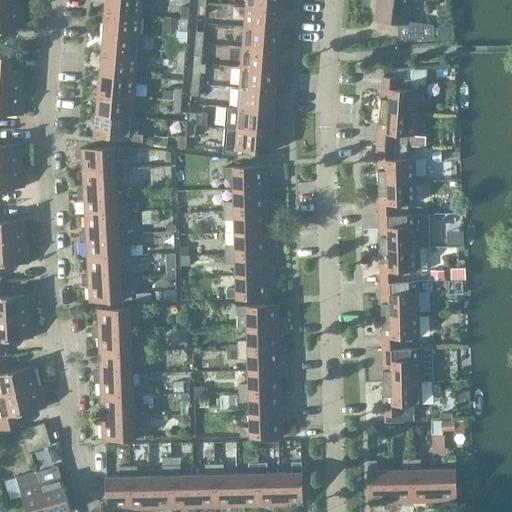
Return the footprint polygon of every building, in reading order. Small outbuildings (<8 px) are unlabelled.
[(0,0),(0,9),(19,6),(17,0),(0,0)] [(141,15),(142,0),(106,0),(106,12),(141,15)] [(282,9),(282,0),(246,0),(246,6),(282,9)] [(408,22),(410,0),(377,0),(375,18),(397,21),(398,39),(451,36),(449,25),(434,24),(432,23),(432,25),(408,22)] [(206,14),(207,2),(199,1),(198,13),(206,14)] [(19,6),(0,9),(0,31),(25,27),(22,5),(19,6)] [(179,6),(178,18),(186,18),(187,6),(179,6)] [(246,6),(245,26),(280,29),(282,9),(246,6)] [(106,12),(104,32),(140,35),(141,15),(106,12)] [(186,30),(186,18),(178,18),(178,30),(186,30)] [(245,26),(243,46),(279,49),(280,29),(245,26)] [(203,43),(204,31),(196,30),(195,42),(203,43)] [(104,32),(102,52),(138,55),(140,35),(104,32)] [(194,54),(193,63),(201,63),(201,55),(202,55),(203,43),(195,42),(194,55),(194,54)] [(243,46),(241,67),(277,69),(279,49),(243,46)] [(177,47),(176,58),(184,59),(185,47),(177,47)] [(136,76),(138,55),(102,52),(100,73),(136,76)] [(184,59),(176,58),(175,71),(183,71),(184,59)] [(192,71),(193,71),(192,83),(200,83),(201,72),(205,72),(205,64),(201,64),(201,63),(193,63),(192,71)] [(276,90),(277,69),(241,67),(240,87),(276,90)] [(0,91),(21,92),(23,71),(0,69),(0,91)] [(136,76),(100,73),(98,93),(134,96),(136,76)] [(417,113),(419,90),(412,90),(413,79),(382,76),(380,110),(417,113)] [(199,95),(200,83),(192,83),(191,95),(199,95)] [(174,87),(174,99),(182,100),(182,88),(174,87)] [(240,87),(238,107),(274,110),(276,90),(240,87)] [(21,92),(0,91),(0,112),(23,114),(24,92),(21,92)] [(98,93),(97,113),(132,116),(134,96),(98,93)] [(174,99),(173,111),(181,112),(182,100),(174,99)] [(224,127),(225,127),(236,128),(272,131),(274,110),(238,107),(225,106),(224,127)] [(380,110),(377,145),(407,146),(414,146),(415,135),(417,113),(380,110)] [(190,111),(189,123),(196,124),(197,112),(190,111)] [(139,117),(132,116),(97,113),(95,135),(129,138),(128,140),(142,141),(143,134),(137,133),(139,117)] [(189,123),(187,135),(195,136),(196,124),(189,123)] [(239,154),(239,149),(271,152),(272,131),(236,128),(225,127),(223,153),(239,154)] [(186,148),(187,135),(179,135),(178,147),(186,148)] [(0,166),(20,165),(20,164),(19,143),(0,144),(0,166)] [(426,175),(426,159),(415,159),(415,158),(407,158),(407,146),(377,145),(378,181),(415,180),(415,175),(426,175)] [(82,156),(83,171),(125,169),(125,159),(115,160),(114,147),(82,148),(77,149),(77,156),(82,156)] [(0,166),(0,187),(24,186),(23,164),(20,164),(20,165),(0,166)] [(266,165),(233,166),(233,167),(223,167),(223,176),(233,176),(234,189),(271,188),(271,181),(266,181),(266,165)] [(126,177),(125,169),(83,171),(84,186),(79,186),(79,193),(117,191),(116,178),(126,177)] [(378,181),(379,215),(409,214),(409,203),(416,203),(415,180),(378,181)] [(271,194),(271,188),(234,189),(234,201),(224,201),(224,210),(267,209),(266,194),(271,194)] [(84,199),(85,214),(135,211),(135,202),(117,203),(117,191),(79,193),(80,199),(84,199)] [(234,219),(235,232),(272,231),(272,224),(267,224),(267,209),(224,210),(225,219),(234,219)] [(81,229),(82,236),(119,234),(118,221),(142,220),(142,211),(135,211),(85,214),(86,229),(81,229)] [(417,247),(420,247),(429,247),(429,213),(409,214),(379,215),(380,248),(417,247)] [(0,241),(24,240),(23,219),(0,220),(0,241)] [(225,245),(225,254),(268,252),(268,237),(272,237),(272,231),(235,232),(235,244),(225,245)] [(119,234),(82,236),(82,242),(87,242),(87,257),(130,255),(145,254),(145,246),(133,246),(133,233),(119,234)] [(443,249),(462,250),(462,237),(444,237),(443,249)] [(24,240),(0,241),(0,275),(2,276),(1,263),(28,262),(27,240),(24,240)] [(420,270),(420,247),(417,247),(380,248),(381,281),(411,281),(410,270),(420,270)] [(273,274),(273,267),(268,267),(268,252),(225,254),(226,263),(235,262),(236,275),(273,274)] [(175,275),(175,253),(165,254),(166,275),(175,275)] [(83,272),(84,279),(132,276),(131,264),(130,264),(130,255),(87,257),(88,272),(83,272)] [(273,280),(273,274),(236,275),(236,288),(226,288),(227,297),(269,296),(269,281),(273,280)] [(122,299),(132,298),(132,290),(133,289),(132,276),(84,279),(84,285),(89,285),(90,301),(122,299)] [(382,315),(419,314),(418,291),(411,291),(411,281),(381,281),(382,315)] [(0,317),(28,316),(28,315),(27,294),(2,295),(2,283),(0,283),(0,317)] [(284,326),(284,320),(280,320),(279,304),(246,305),(237,306),(237,315),(247,315),(247,327),(284,326)] [(94,324),(94,331),(131,330),(131,317),(140,316),(140,308),(97,310),(97,324),(94,324)] [(382,315),(382,348),(412,347),(412,337),(419,336),(419,314),(382,315)] [(0,351),(5,351),(5,339),(33,337),(31,315),(28,315),(28,316),(0,317),(0,351)] [(285,333),(284,326),(247,327),(247,340),(238,340),(238,349),(280,348),(280,333),(285,333)] [(132,342),(131,330),(94,331),(94,338),(99,337),(99,352),(142,351),(141,342),(132,342)] [(432,347),(420,347),(412,347),(382,348),(383,382),(420,381),(433,380),(432,347)] [(238,349),(238,350),(227,350),(227,358),(248,358),(248,370),(286,369),(285,363),(281,363),(280,348),(238,349)] [(95,368),(95,374),(133,373),(132,360),(142,360),(142,351),(99,352),(100,367),(95,368)] [(0,395),(38,387),(38,386),(33,366),(9,371),(6,359),(0,360),(0,395)] [(239,383),(239,392),(282,391),(281,376),(286,376),(286,369),(248,370),(248,383),(239,383)] [(143,385),(133,385),(133,373),(95,374),(96,381),(100,380),(101,395),(143,394),(143,396),(152,396),(151,385),(143,386),(143,385)] [(421,403),(420,381),(383,382),(384,415),(414,414),(414,403),(421,403)] [(0,430),(21,425),(18,413),(45,407),(40,385),(38,386),(38,387),(0,395),(0,405),(1,408),(0,407),(0,430)] [(249,401),(249,414),(287,413),(287,406),(282,406),(282,391),(239,392),(239,401),(249,401)] [(144,403),(143,396),(143,394),(101,395),(101,411),(97,411),(97,417),(134,416),(134,403),(144,403)] [(287,419),(287,413),(249,414),(249,426),(240,427),(240,436),(250,436),(283,435),(282,419),(287,419)] [(97,424),(102,424),(103,440),(135,439),(135,438),(144,438),(144,428),(135,429),(134,416),(97,417),(97,424)] [(453,420),(441,421),(442,430),(454,430),(453,420)] [(20,429),(24,441),(48,433),(45,422),(20,429)] [(51,445),(48,433),(24,441),(27,452),(51,445)] [(214,450),(214,464),(215,506),(230,506),(230,510),(237,510),(236,473),(223,473),(223,463),(223,450),(214,450)] [(433,468),(434,506),(440,505),(440,501),(456,500),(456,468),(455,468),(455,458),(446,458),(446,468),(433,468)] [(403,469),(390,469),(391,507),(397,506),(397,502),(412,502),(411,459),(402,459),(403,469)] [(427,506),(434,506),(433,468),(421,469),(420,459),(411,459),(412,502),(427,501),(427,506)] [(377,470),(377,460),(368,460),(368,470),(368,503),(384,502),(384,507),(391,507),(390,469),(377,470)] [(274,509),(280,509),(279,472),(267,472),(267,462),(258,463),(259,505),(274,505),(274,509)] [(287,505),(303,504),(302,471),(301,471),(301,462),(292,462),(292,472),(279,472),(280,509),(287,509),(287,505)] [(249,473),(236,473),(237,510),(244,510),(244,506),(259,505),(258,463),(249,463),(249,473)] [(180,464),(171,465),(172,507),(187,507),(187,511),(194,511),(193,474),(180,474),(180,464)] [(200,507),(215,506),(214,464),(205,464),(206,474),(193,474),(194,511),(201,511),(200,507)] [(137,465),(128,466),(129,508),(144,508),(144,511),(150,511),(150,475),(137,475),(137,465)] [(157,511),(157,508),(172,507),(171,465),(162,465),(162,475),(150,475),(150,511),(157,511)] [(107,511),(114,511),(114,509),(129,508),(128,466),(119,466),(119,476),(106,476),(107,509),(107,511)] [(36,470),(15,476),(26,511),(49,511),(41,482),(39,483),(36,472),(36,470)] [(44,470),(36,472),(39,483),(41,482),(47,480),(44,470)] [(60,476),(47,480),(41,482),(49,511),(70,511),(71,511),(70,510),(76,508),(70,487),(64,489),(60,476)]
